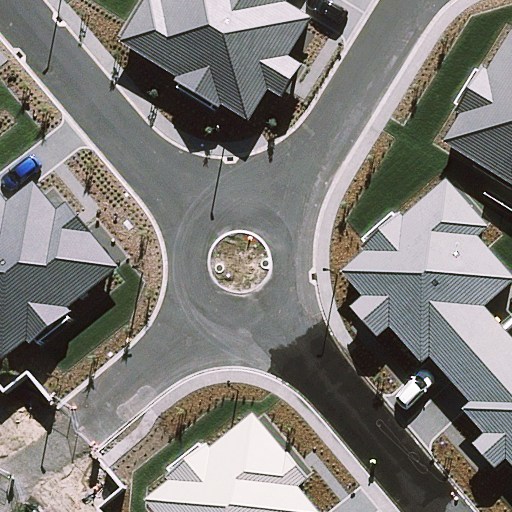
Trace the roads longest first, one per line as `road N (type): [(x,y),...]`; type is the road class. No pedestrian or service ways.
road 1 (residential): [(17,0),(197,224)]
road 2 (residential): [(437,511),(268,307)]
road 3 (residential): [(267,214),(419,0)]
road 4 (residential): [(81,429),(185,331),(202,303)]
